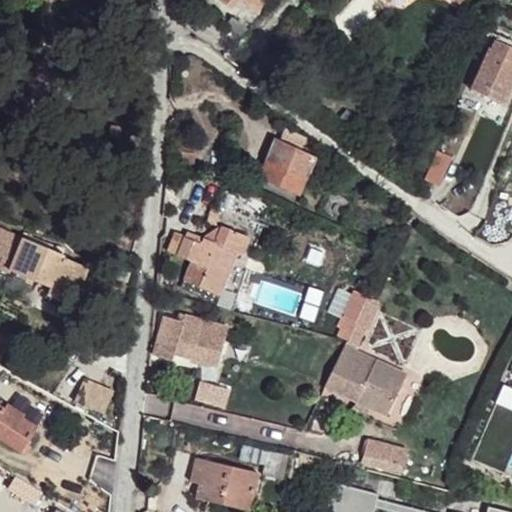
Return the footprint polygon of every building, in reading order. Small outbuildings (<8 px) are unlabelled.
[(242,0),(256,11),(265,0),(242,0)] [(225,25),(241,38),(249,30),(233,17),(225,25)] [(283,41),(301,55),(314,38),(296,24),(283,41)] [(476,62),(483,65),(471,91),(503,105),(511,84),(511,39),(498,34),(492,49),(483,45),(476,62)] [(104,137),(115,138),(116,128),(105,126),(104,137)] [(306,137),(287,128),(280,142),(278,140),(262,176),(299,193),(315,157),(301,149),(306,137)] [(177,165),(195,166),(197,139),(180,138),(177,165)] [(436,152),(425,179),(439,184),(449,157),(436,152)] [(218,244),(228,221),(226,220),(208,239),(218,244)] [(202,250),(228,262),(235,252),(243,229),(228,221),(218,244),(208,239),(202,250)] [(243,229),(235,252),(242,254),(252,233),(243,229)] [(171,250),(196,262),(223,273),(228,262),(202,250),(208,239),(189,231),(188,237),(177,232),(171,250)] [(2,259),(12,262),(20,242),(9,237),(7,243),(2,259)] [(12,262),(9,272),(50,289),(70,297),(82,267),(63,260),(65,257),(21,240),(20,242),(12,262)] [(196,262),(190,275),(219,286),(223,273),(196,262)] [(74,308),(90,270),(82,267),(70,297),(50,289),(47,297),(74,308)] [(357,317),(363,302),(350,296),(340,318),(344,320),(337,337),(347,340),(357,317)] [(377,305),(365,299),(347,340),(357,344),(364,327),(367,329),(377,305)] [(156,353),(173,360),(176,352),(194,357),(205,320),(186,315),(184,321),(167,316),(156,353)] [(230,327),(205,320),(194,357),(219,365),(230,327)] [(406,373),(345,344),(326,385),(357,400),(367,406),(386,415),(406,373)] [(70,391),(97,406),(110,382),(83,368),(70,391)] [(200,381),(194,399),(226,409),(231,390),(200,381)] [(511,391),(505,387),(498,404),(511,411),(511,391)] [(367,406),(357,400),(350,410),(364,416),(367,406)] [(0,439),(22,453),(38,427),(22,418),(24,414),(9,404),(6,410),(0,406),(0,439)] [(365,455),(391,460),(395,443),(369,438),(365,455)] [(200,494),(225,500),(224,503),(252,509),(260,472),(199,458),(195,474),(204,476),(202,484),(200,494)] [(194,482),(202,484),(204,476),(195,474),(194,482)] [(333,481),(328,511),(372,511),(374,508),(387,511),(511,511),(489,505),(487,511),(436,511),(376,494),(333,481)]
